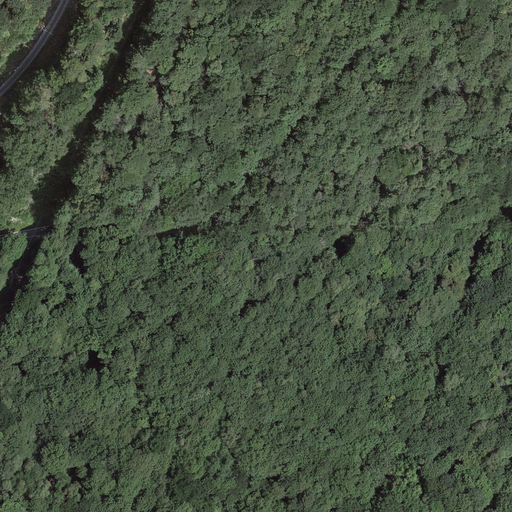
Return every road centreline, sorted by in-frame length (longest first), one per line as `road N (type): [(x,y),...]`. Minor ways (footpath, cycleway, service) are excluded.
road 1 (unclassified): [(394,0),(204,210),(164,226),(57,228),(0,240)]
road 2 (unclassified): [(369,511),(511,176)]
